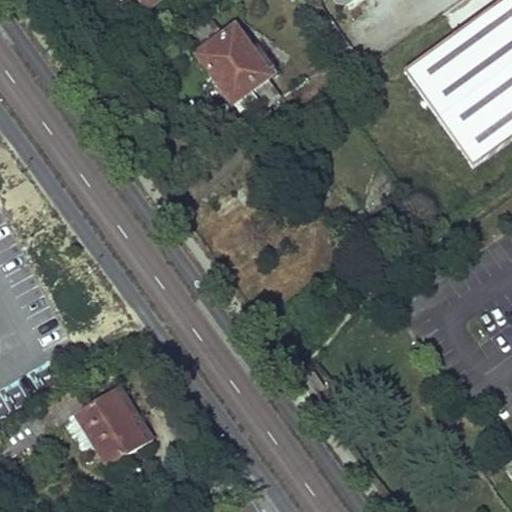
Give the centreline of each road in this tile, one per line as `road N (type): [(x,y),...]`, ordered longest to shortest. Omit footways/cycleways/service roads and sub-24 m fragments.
road 1 (primary): [(364,511),(0,0)]
road 2 (primary): [(0,107),(288,511)]
